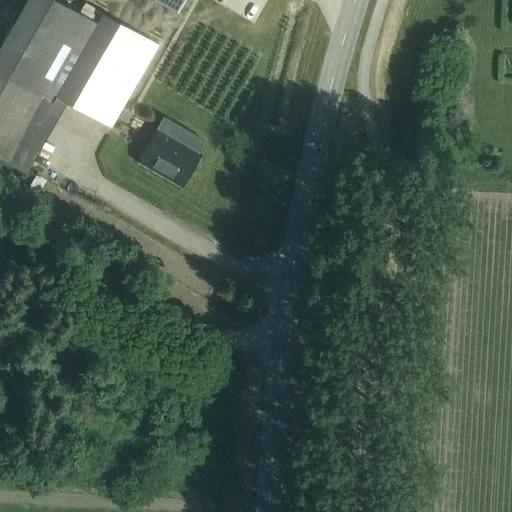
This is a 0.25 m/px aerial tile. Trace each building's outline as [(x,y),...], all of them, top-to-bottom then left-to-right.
[(58,0),(24,0),(0,44),(0,71),(54,101),(57,95),(102,13),(83,2),(78,11),(58,0)] [(161,0),(177,9),(182,0),(161,0)] [(57,95),(112,126),(157,43),(102,13),(57,95)] [(54,101),(0,71),(0,154),(18,165),(54,101)] [(181,185),(200,153),(158,129),(139,161),(181,185)] [(87,358),(86,321),(34,323),(35,360),(87,358)]
